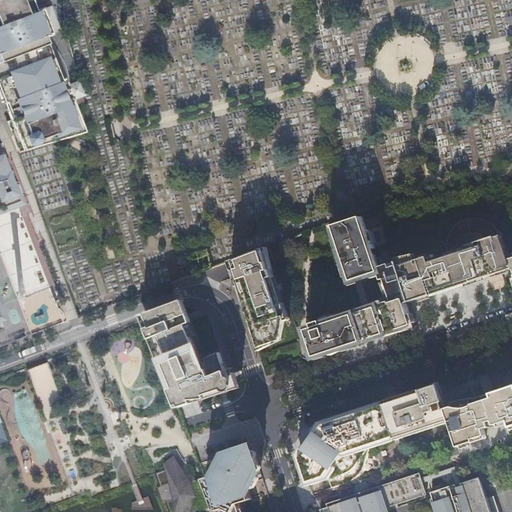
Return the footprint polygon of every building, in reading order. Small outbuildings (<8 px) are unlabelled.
[(17,137),(23,151),(71,136),(60,106),(83,97),(79,81),(68,85),(67,82),(66,74),(65,68),(62,62),(59,56),(51,34),(59,31),(50,7),(35,13),(30,0),(0,0),(0,82),(14,119),(9,121),(15,135),(12,136),(13,139),(17,137)] [(419,38),(423,41),(424,41),(429,46),(431,49),(430,49),(432,51),(435,50),(432,45),(428,40),(423,37),(418,34),(412,32),(406,31),(405,31),(405,35),(409,35),(414,36),(419,38)] [(377,52),(378,51),(379,50),(380,49),(380,48),(381,47),(381,46),(387,40),(390,38),(390,39),(393,37),(391,34),(386,37),(381,41),(377,45),(374,51),(372,56),(371,62),(370,64),(374,65),(374,63),(374,62),(375,57),(377,52)] [(433,79),(432,81),(431,80),(428,85),(429,85),(425,89),(421,92),(420,93),(420,92),(418,93),(419,97),(424,94),(429,90),(433,86),(436,81),(438,75),(439,70),(439,68),(435,67),(435,69),(435,74),(433,79)] [(396,95),(392,94),(392,93),(386,90),(386,91),(381,86),(379,83),(378,80),(374,82),(378,87),(382,91),(387,95),(392,97),(398,99),(404,100),(406,100),(406,96),(402,96),(402,97),(396,95)] [(0,196),(14,191),(0,153),(0,196)] [(0,346),(63,323),(14,196),(16,196),(14,191),(0,196),(0,346)] [(396,255),(381,212),(348,219),(349,221),(336,225),(340,239),(337,240),(346,268),(349,267),(354,280),(380,271),(383,280),(386,279),(393,300),(385,303),(378,305),(377,303),(368,306),(369,310),(341,319),(340,315),(314,323),(315,327),(308,329),(311,336),(307,337),(307,350),(308,353),(309,355),(312,356),(315,357),(409,326),(409,327),(414,326),(405,299),(410,298),(396,255)] [(511,264),(509,254),(502,233),(501,233),(498,228),(494,224),(490,221),(486,219),(481,217),(476,217),(471,217),(466,218),(461,220),(458,222),(453,226),(450,230),(448,235),(447,240),(446,245),(446,250),(412,261),(411,258),(405,260),(403,254),(396,255),(410,298),(410,299),(511,265),(511,264)] [(265,248),(236,259),(241,274),(239,275),(262,344),(281,338),(285,321),(290,319),(281,290),(279,291),(265,248)] [(147,328),(178,404),(233,386),(230,379),(221,352),(208,358),(209,361),(203,364),(177,302),(146,313),(151,326),(147,328)] [(47,364),(28,369),(34,391),(52,387),(47,364)] [(435,425),(450,420),(446,408),(438,384),(408,394),(388,401),(347,414),(328,421),(321,423),(316,430),(316,432),(317,434),(307,448),(305,447),(303,448),(299,455),(301,461),(302,460),(304,465),(307,473),(306,474),(309,483),(321,479),(322,481),(328,479),(343,474),(346,483),(357,479),(362,476),(365,474),(366,470),(367,467),(370,447),(412,433),(435,425)] [(450,420),(459,446),(486,437),(483,428),(509,419),(511,428),(511,386),(446,408),(450,420)] [(206,478),(218,511),(242,511),(240,503),(252,499),(250,491),(260,471),(254,450),(248,447),(227,454),(217,475),(215,473),(213,473),(210,473),(208,475),(206,478)] [(175,457),(164,464),(175,500),(174,511),(190,511),(196,497),(192,485),(175,457)] [(462,501),(466,499),(455,466),(421,477),(423,482),(452,473),(456,484),(462,501)] [(388,511),(387,507),(427,494),(423,482),(421,477),(420,472),(326,503),(327,507),(320,509),(321,511),(388,511)] [(332,488),(346,483),(343,474),(328,479),(332,488)] [(491,511),(482,482),(463,488),(467,499),(466,499),(462,501),(456,484),(431,492),(438,511),(491,511)]
